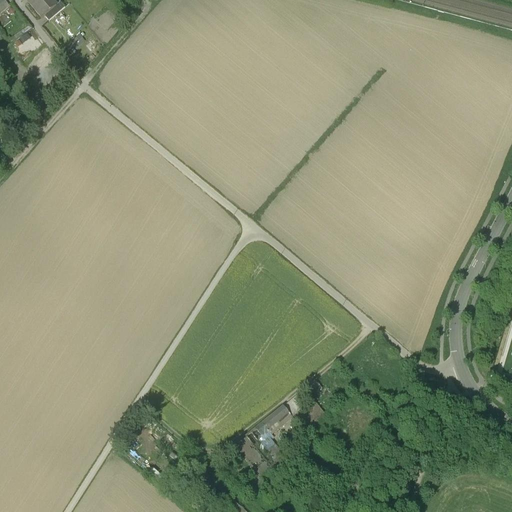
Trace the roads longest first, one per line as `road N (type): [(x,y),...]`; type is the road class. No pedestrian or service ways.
road 1 (track): [(43,34),(83,82),(416,365),(442,372)]
road 2 (track): [(250,223),(68,511)]
road 3 (track): [(136,404),(198,451),(219,451),(375,330)]
road 4 (residential): [(511,192),(455,325),(458,368),(470,389),(511,424)]
road 5 (track): [(83,82),(0,178)]
